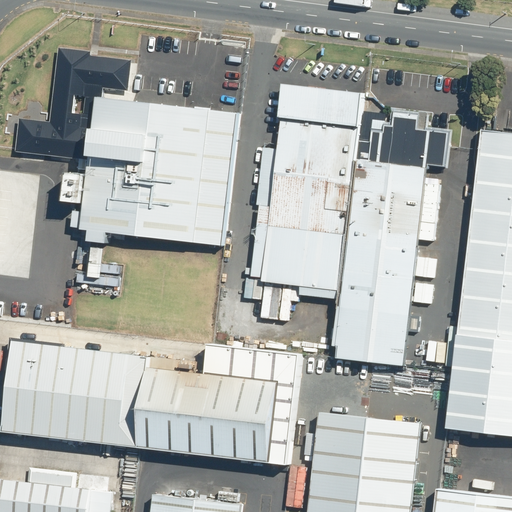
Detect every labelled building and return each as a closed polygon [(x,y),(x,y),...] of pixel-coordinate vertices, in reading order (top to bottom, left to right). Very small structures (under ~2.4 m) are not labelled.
[(92,55),(93,51),(59,47),(51,121),(21,118),(17,152),(91,160),(83,229),(225,245),(240,112),(104,97),(105,88),(130,91),(134,59),(92,55)] [(343,299),(361,140),(366,93),(286,84),(279,149),(264,147),(258,205),(261,205),(253,276),(264,278),(264,282),(302,286),(301,294),(343,299)] [(441,183),(427,182),(429,164),(447,166),(451,132),(418,128),(419,113),(395,110),(394,125),(386,124),(385,131),(372,129),(370,141),(361,140),(343,299),(337,358),(406,365),(420,239),(435,240),(441,183)] [(511,133),(483,130),(448,427),(511,434),(511,133)] [(98,263),(80,261),(79,271),(97,272),(98,263)] [(96,281),(78,279),(77,290),(95,292),(96,281)] [(184,360),(15,340),(4,430),(291,463),(293,445),(272,443),(279,383),(182,371),(184,360)] [(412,511),(422,423),(322,412),(310,511),(412,511)] [(79,472),(31,467),(29,481),(0,477),(0,511),(111,511),(114,491),(77,487),(79,472)] [(188,496),(189,488),(170,486),(169,494),(156,492),(153,511),(241,511),(243,502),(229,501),(230,493),(200,490),(199,497),(188,496)] [(511,511),(511,496),(439,488),(436,511),(511,511)]
